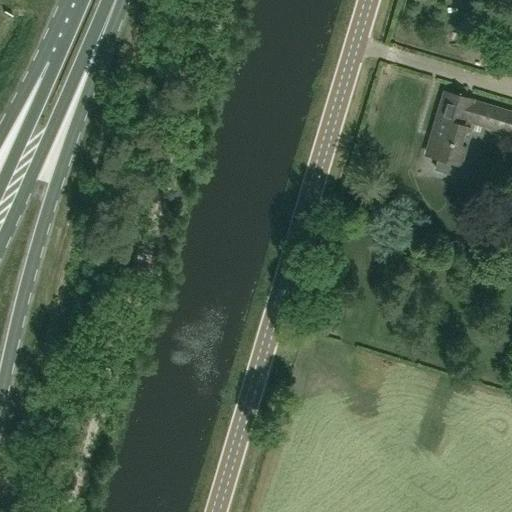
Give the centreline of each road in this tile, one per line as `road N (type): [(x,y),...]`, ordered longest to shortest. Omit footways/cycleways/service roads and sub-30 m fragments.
road 1 (tertiary): [(217,511),(371,0)]
road 2 (trunk): [(0,397),(37,236),(117,0)]
road 3 (trunk): [(0,245),(113,0)]
road 4 (trunk): [(54,64),(0,184)]
